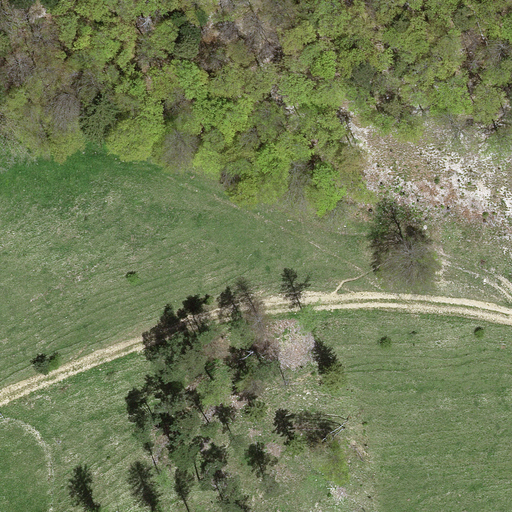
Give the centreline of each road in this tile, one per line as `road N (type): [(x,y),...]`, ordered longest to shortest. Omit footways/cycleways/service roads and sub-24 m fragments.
road 1 (track): [(388,300),(262,310),(102,357),(0,403)]
road 2 (track): [(511,315),(388,300)]
